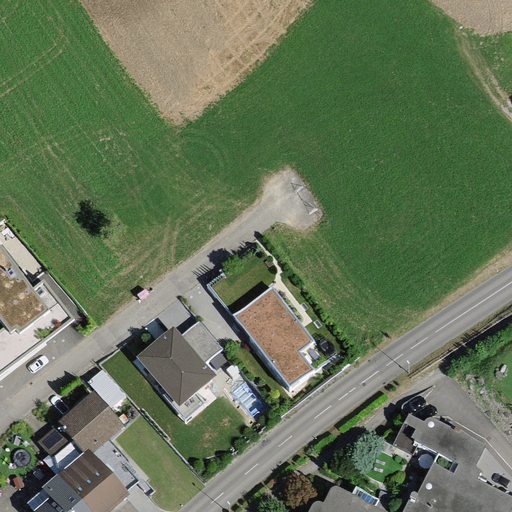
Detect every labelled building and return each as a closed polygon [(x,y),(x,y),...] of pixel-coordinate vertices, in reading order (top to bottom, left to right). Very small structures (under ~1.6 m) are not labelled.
[(47,276),(28,246),(14,255),(33,285),(47,276)] [(33,293),(0,251),(0,319),(8,329),(0,335),(0,376),(73,319),(67,312),(45,283),(33,293)] [(273,289),(236,316),(290,390),(315,373),(300,352),(312,343),(273,289)] [(164,340),(138,361),(180,411),(217,380),(205,366),(223,351),(201,324),(182,339),(175,331),(164,340)] [(119,405),(124,392),(105,384),(99,398),(119,405)] [(122,427),(93,395),(66,420),(39,443),(66,473),(28,507),(33,511),(113,511),(129,498),(112,479),(90,455),(122,427)] [(504,511),(509,502),(475,484),(479,475),(471,471),(482,451),(425,423),(422,429),(407,421),(398,438),(439,459),(416,504),(412,502),(407,511),(504,511)] [(363,511),(330,496),(322,511),(313,511),(312,511),(311,511),(363,511)]
